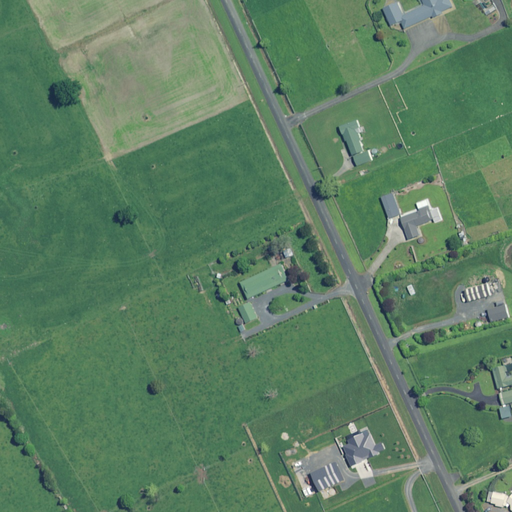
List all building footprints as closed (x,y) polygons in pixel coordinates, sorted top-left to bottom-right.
[(402,21),(405,29),(433,16),(434,17),(443,13),(443,12),(454,7),(450,0),(423,0),(426,5),(404,15),(398,2),(384,9),(392,25),(402,21)] [(358,120),(340,127),(346,142),(348,141),(353,156),(365,151),(361,141),(361,140),(359,134),(363,132),(362,128),(361,128),(358,120)] [(376,156),(377,156),(378,155),(379,154),(380,153),(380,152),(380,151),(380,150),(379,149),(378,148),(377,147),(376,147),(375,147),(374,147),(373,148),(372,148),(372,149),(371,149),(371,150),(371,151),(371,152),(371,153),(372,154),(373,155),(374,156),(375,156),(376,156)] [(369,151),(354,156),(358,166),(373,161),(369,151)] [(401,215),(393,193),(382,197),(390,219),(401,215)] [(402,218),(409,239),(420,236),(417,226),(435,220),(431,211),(429,206),(420,209),(421,211),(402,218)] [(438,209),(431,211),(435,220),(435,222),(442,220),(438,209)] [(282,265),(241,284),(249,300),(290,281),(282,265)] [(487,283),(465,290),(468,301),(491,295),(487,283)] [(258,319),(251,303),(239,308),(246,324),(258,319)] [(506,305),(488,309),(491,322),(509,317),(506,305)] [(240,326),(241,326),(243,325),(244,324),(244,323),(244,322),(244,321),(244,320),(244,319),(243,318),(242,318),(241,317),(240,317),(239,317),(238,317),(238,318),(237,318),(236,319),(236,320),(236,321),(236,322),(236,323),(236,324),(237,325),(238,325),(239,326),(240,326)] [(244,324),(239,327),(243,333),(248,330),(244,324)] [(493,369),(498,389),(511,384),(511,372),(509,374),(506,365),(493,369)] [(511,390),(500,393),(503,405),(511,402),(511,390)] [(511,414),(509,405),(500,408),(503,419),(511,416),(511,414)] [(350,444),(344,446),(348,454),(346,455),(352,466),(380,453),(379,452),(385,449),(382,442),(376,445),(370,434),(369,434),(368,431),(348,440),(350,444)] [(335,462),(311,473),(320,492),(344,480),(335,462)] [(506,496),(506,495),(494,492),(491,503),(506,506),(508,502),(511,504),(511,510),(511,496),(511,498),(508,496),(506,496)]
